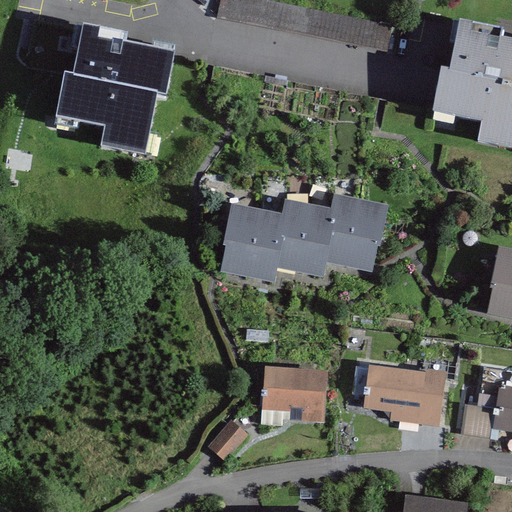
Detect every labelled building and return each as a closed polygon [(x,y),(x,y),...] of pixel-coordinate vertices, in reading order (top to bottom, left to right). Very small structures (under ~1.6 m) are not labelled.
[(392,25),(257,0),(220,0),(216,19),(387,51),(392,25)] [(502,17),(459,10),(450,57),(441,55),(432,104),(481,113),(477,135),(511,141),(511,29),(501,27),(502,17)] [(127,21),(83,13),(75,61),(65,59),(56,108),(105,117),(101,139),(147,147),(159,82),(170,84),(177,41),(125,31),(127,21)] [(219,184),(202,182),(201,195),(218,196),(219,184)] [(346,265),(359,205),(335,200),(332,215),(323,261),(346,265)] [(382,210),(359,205),(346,265),(370,270),(382,210)] [(298,270),(309,211),(286,206),(283,220),(274,266),(298,270)] [(249,276),(261,216),(237,211),(225,271),(249,276)] [(323,261),(332,215),(309,211),(298,270),(321,275),(323,261)] [(274,266),(283,220),(261,216),(249,276),(272,280),(274,266)] [(511,316),(511,254),(503,253),(497,285),(492,309),(491,312),(511,316)] [(492,309),(497,285),(476,281),(473,297),(467,295),(465,304),(492,309)] [(363,390),(365,390),(363,406),(391,409),(390,419),(441,425),(447,368),(426,365),(426,367),(368,361),(366,382),(364,382),(363,390)] [(260,391),(263,391),(261,423),(282,425),(283,418),(325,420),(328,366),(264,363),(263,384),(261,384),(260,391)] [(511,369),(483,365),(478,402),(464,400),(460,433),(490,437),(491,427),(511,429),(511,369)] [(225,460),(248,434),(230,418),(207,445),(225,460)] [(323,496),(323,488),(300,489),(300,497),(323,496)] [(466,511),(468,498),(405,491),(402,511),(466,511)]
